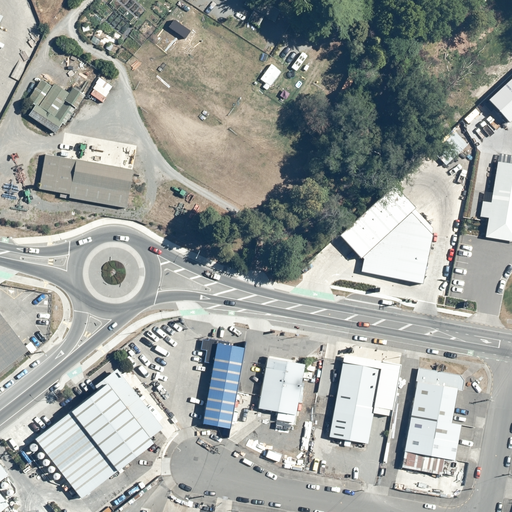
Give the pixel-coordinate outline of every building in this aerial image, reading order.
[(29,74),(16,96),(26,102),(19,113),(49,131),(73,90),(64,85),(59,92),(29,74)] [(111,84),(97,77),(91,90),(105,97),(111,84)] [(124,166),(36,149),(29,187),(116,204),(124,166)] [(488,218),(484,238),(511,242),(511,156),(498,154),(490,203),(482,202),(480,217),(488,218)] [(362,258),(359,273),(422,286),(433,231),(393,188),(341,236),(362,258)] [(0,323),(0,366),(21,350),(0,323)] [(238,346),(209,341),(194,420),(223,425),(238,346)] [(298,362),(261,355),(251,404),(288,411),(298,362)] [(373,366),(334,358),(320,432),(359,439),(373,366)] [(158,432),(108,367),(86,383),(90,388),(27,435),(74,495),(158,432)] [(449,385),(408,377),(395,446),(447,456),(454,421),(442,419),(449,385)]
